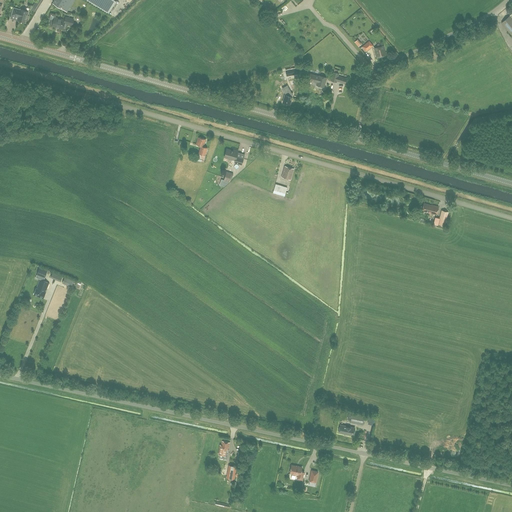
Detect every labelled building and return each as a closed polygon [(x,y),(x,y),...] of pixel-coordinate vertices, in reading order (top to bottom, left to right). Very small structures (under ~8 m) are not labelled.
[(43,0),(36,0),(31,9),(35,12),(43,0)] [(67,12),(74,0),(54,0),(53,3),(67,12)] [(22,22),(25,23),(28,11),(21,9),(20,10),(14,8),(12,15),(18,16),(18,20),(22,21),(22,22)] [(72,25),(73,19),(65,17),(65,20),(57,18),(57,15),(51,13),(49,20),(51,20),(50,25),(52,25),(52,26),(58,27),(58,28),(62,29),(64,23),(72,25)] [(511,13),(503,22),(511,32),(511,13)] [(369,41),(362,46),(366,51),(373,45),(369,41)] [(374,48),(377,57),(386,55),(383,46),(374,48)] [(334,69),(333,72),(331,80),(337,82),(337,81),(345,83),(347,78),(338,76),(339,73),(340,70),(334,69)] [(309,74),(307,80),(317,83),(316,85),(324,87),(326,77),(319,75),(319,76),(309,74)] [(283,103),(289,105),(292,96),(285,95),(283,103)] [(206,139),(198,137),(196,145),(201,146),(199,154),(205,155),(207,148),(203,147),(206,139)] [(244,159),(236,157),(238,151),(233,150),(233,151),(226,149),(224,157),(236,160),(235,163),(242,165),(244,159)] [(294,169),(285,166),(281,177),(291,180),(294,169)] [(275,184),(273,193),(284,196),(287,187),(275,184)] [(431,205),(424,203),(422,211),(429,212),(429,213),(436,215),(438,207),(431,205)] [(444,226),(448,212),(442,210),(438,224),(444,226)] [(36,288),(34,294),(43,298),(46,292),(45,291),(49,283),(40,279),(36,288)] [(350,423),(363,425),(365,414),(349,411),(347,419),(350,423)] [(374,425),(376,417),(369,416),(368,424),(374,425)] [(340,425),(338,433),(353,436),(355,428),(340,425)] [(220,445),(218,454),(225,455),(226,449),(228,450),(230,443),(222,441),(221,445),(220,445)] [(302,468),(291,465),(290,473),(298,475),(297,477),(302,478),(303,477),(304,477),(305,474),(303,474),(304,472),(301,472),(302,468)] [(312,471),(309,481),(315,483),(318,472),(312,471)]
